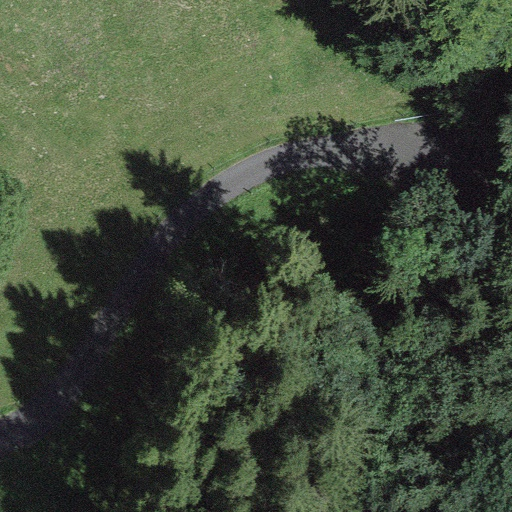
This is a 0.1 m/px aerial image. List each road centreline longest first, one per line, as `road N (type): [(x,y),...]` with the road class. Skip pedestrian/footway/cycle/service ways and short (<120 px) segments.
road 1 (unclassified): [(511,213),(438,174),(354,151),(279,161),(235,180),(175,234),(57,396),(0,437)]
road 2 (track): [(511,16),(507,85),(470,191)]
